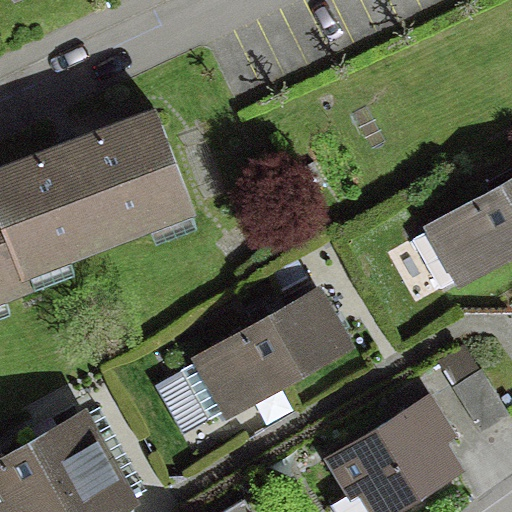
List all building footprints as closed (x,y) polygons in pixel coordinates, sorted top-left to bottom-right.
[(0,168),(0,221),(23,280),(28,278),(197,213),(157,108),(0,168)] [(511,247),(511,178),(429,225),(430,227),(409,239),(437,288),(458,276),(459,278),(511,247)] [(0,221),(0,303),(33,290),(28,278),(23,280),(0,221)] [(341,344),(311,292),(197,356),(198,358),(177,370),(205,419),(226,407),(227,408),(341,344)] [(476,432),(504,415),(476,369),(448,387),(476,432)] [(435,441),(446,435),(423,397),(324,457),(346,492),(357,486),(373,511),(385,511),(453,470),(435,441)] [(86,408),(0,456),(0,511),(23,511),(117,461),(86,408)] [(126,511),(141,504),(117,461),(23,511),(126,511)]
